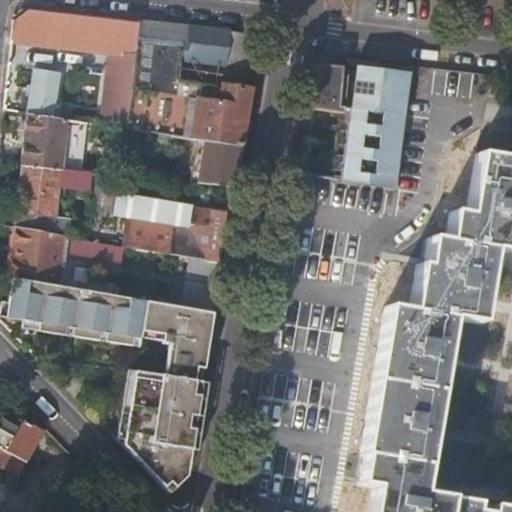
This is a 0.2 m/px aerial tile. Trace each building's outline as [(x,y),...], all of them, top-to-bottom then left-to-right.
[(134,53),(139,21),(28,7),(15,18),(12,39),(114,50),(134,53)] [(167,24),(139,21),(134,53),(130,89),(128,107),(127,123),(126,128),(125,129),(205,142),(241,148),(251,91),(223,86),(220,104),(176,96),(178,78),(182,45),(164,42),(167,24)] [(230,31),(190,27),(186,58),(225,64),(230,31)] [(230,31),(225,64),(255,69),(258,50),(251,34),(230,31)] [(130,89),(134,53),(114,50),(110,87),(130,89)] [(341,65),(312,61),(306,107),(341,111),(342,107),(336,106),(341,65)] [(395,189),(409,72),(354,65),(346,141),(342,179),(341,181),(395,189)] [(34,67),(27,113),(54,118),(61,72),(34,67)] [(223,86),(178,78),(176,96),(220,104),(223,86)] [(128,107),(130,89),(110,87),(108,104),(128,107)] [(128,107),(108,104),(106,118),(106,120),(127,123),(128,107)] [(27,113),(21,164),(62,169),(67,127),(68,120),(58,118),(54,118),(27,113)] [(80,130),(82,122),(71,120),(68,120),(67,127),(80,130)] [(67,127),(62,169),(68,170),(74,170),(80,130),(67,127)] [(234,189),(241,148),(205,142),(199,185),(234,189)] [(479,156),(474,155),(465,212),(448,209),(445,230),(443,241),(427,239),(423,268),(415,266),(408,312),(449,319),(478,324),(481,310),(491,250),(508,252),(511,224),(511,169),(503,168),(504,160),(479,156)] [(21,164),(16,213),(48,216),(56,217),(56,215),(60,185),(62,169),(21,164)] [(74,170),(68,170),(62,169),(60,185),(90,190),(88,213),(115,217),(117,196),(135,198),(137,178),(74,170)] [(150,179),(159,180),(160,172),(151,171),(150,179)] [(166,188),(143,185),(142,196),(165,199),(166,188)] [(221,265),(230,214),(194,207),(190,229),(184,258),(221,265)] [(67,236),(69,218),(56,217),(48,216),(16,213),(14,226),(47,232),(57,234),(67,236)] [(184,258),(190,229),(128,217),(123,246),(184,258)] [(47,232),(14,226),(9,278),(11,279),(15,279),(40,284),(47,232)] [(67,236),(57,234),(55,246),(77,250),(79,238),(67,236)] [(135,373),(123,446),(137,461),(169,494),(184,481),(212,314),(188,311),(15,279),(11,279),(5,319),(140,341),(142,333),(164,337),(163,345),(170,346),(165,378),(135,373)] [(511,511),(511,508),(493,506),(492,511),(475,511),(477,504),(418,496),(424,465),(429,438),(432,420),(442,364),(444,347),(449,319),(408,312),(386,308),(360,455),(363,456),(359,485),(375,488),(370,511),(511,511)] [(8,448),(26,458),(41,431),(23,421),(14,437),(8,448)] [(0,429),(0,443),(8,448),(14,437),(0,429)] [(7,468),(26,474),(30,460),(11,455),(7,468)]
